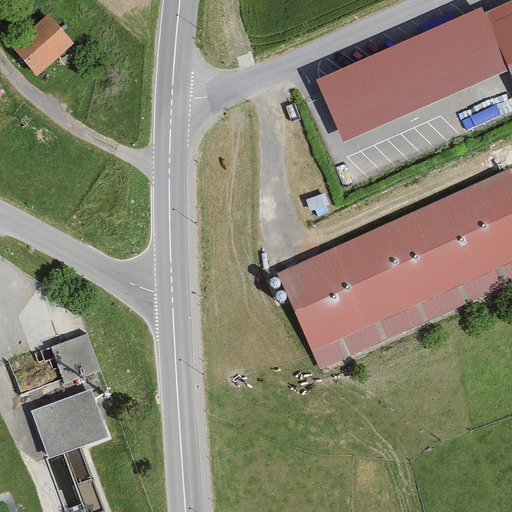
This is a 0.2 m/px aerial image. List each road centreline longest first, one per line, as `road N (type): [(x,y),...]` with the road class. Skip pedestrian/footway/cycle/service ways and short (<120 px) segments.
road 1 (unclassified): [(171,99),(234,88),(430,0)]
road 2 (secondary): [(186,511),(171,295)]
road 3 (secondary): [(171,295),(171,99)]
road 4 (tertiary): [(0,213),(133,285),(171,295)]
